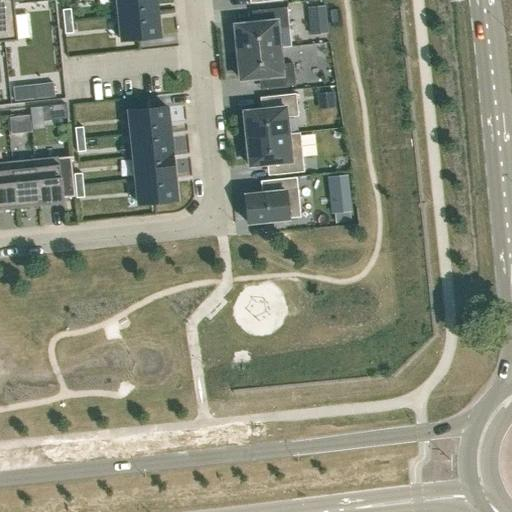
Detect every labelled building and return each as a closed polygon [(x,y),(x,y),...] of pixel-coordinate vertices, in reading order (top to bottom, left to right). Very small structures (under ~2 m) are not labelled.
[(0,0),(0,42),(17,40),(13,0),(0,0)] [(155,0),(116,0),(118,16),(157,12),(155,0)] [(258,23),(234,25),(237,52),(279,48),(291,47),(289,30),(287,8),(257,11),(258,23)] [(70,9),(62,10),(63,22),(72,21),(70,9)] [(324,9),(308,11),(309,23),(325,21),(324,9)] [(157,12),(118,16),(121,40),(159,36),(157,12)] [(72,21),(63,22),(65,34),(73,33),(72,21)] [(279,48),(237,52),(240,79),(263,77),(265,89),(295,86),(292,63),(280,64),(279,48)] [(33,83),(13,86),(15,102),(35,100),(33,83)] [(334,93),(318,94),(319,105),(334,104),(334,93)] [(267,109),(243,111),(246,138),(288,134),(286,117),(298,116),(295,94),(265,97),(267,109)] [(166,107),(128,111),(130,134),(169,130),(166,107)] [(41,111),(29,113),(30,121),(42,120),(41,111)] [(83,127),(75,128),(76,140),(84,139),(83,127)] [(169,130),(130,134),(133,157),(171,153),(169,130)] [(288,134),(246,138),(249,165),(272,163),(274,175),(304,172),(300,133),(288,134)] [(84,139),(76,140),(77,152),(85,151),(84,139)] [(171,153),(133,157),(135,180),(173,176),(174,176),(172,153),(171,153)] [(58,156),(34,159),(39,204),(62,202),(62,198),(74,196),(70,156),(58,157),(58,156)] [(34,159),(11,161),(16,206),(39,204),(34,159)] [(11,161),(0,162),(0,207),(16,206),(11,161)] [(82,173),(74,174),(75,186),(83,185),(82,173)] [(346,175),(330,177),(331,189),(347,188),(346,175)] [(173,176),(135,180),(137,203),(176,199),(173,176)] [(267,192),(244,195),(247,223),(300,217),(296,177),(266,180),(267,192)] [(83,185),(75,186),(76,198),(84,197),(83,185)]
